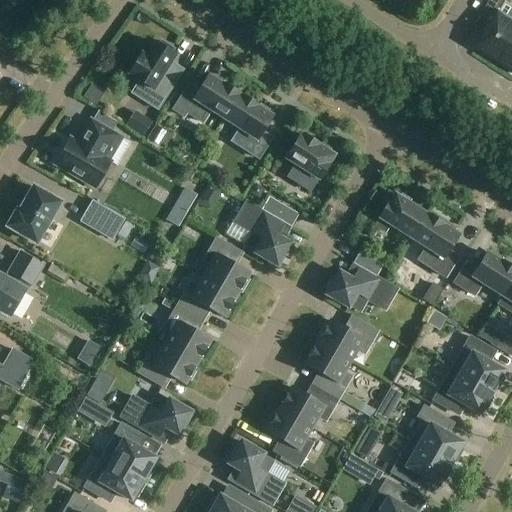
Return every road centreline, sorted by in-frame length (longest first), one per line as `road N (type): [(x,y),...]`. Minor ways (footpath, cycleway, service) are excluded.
road 1 (residential): [(167,511),(388,132)]
road 2 (residential): [(388,132),(182,0)]
road 3 (residential): [(0,170),(122,0)]
road 4 (residential): [(511,210),(388,132)]
